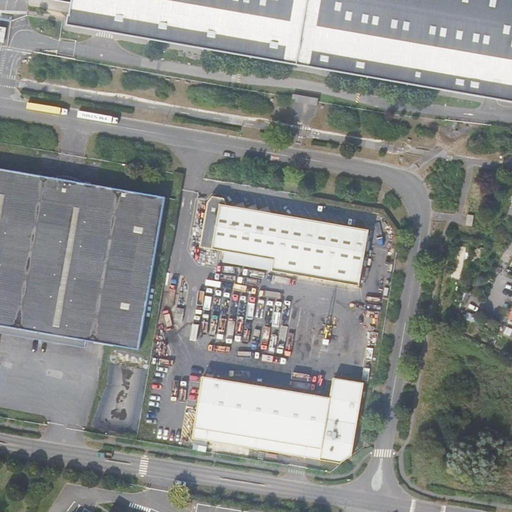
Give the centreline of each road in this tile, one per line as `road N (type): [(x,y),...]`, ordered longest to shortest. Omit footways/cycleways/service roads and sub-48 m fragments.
road 1 (unclassified): [(0,106),(408,183),(420,199),(421,232),(376,502)]
road 2 (unclassified): [(376,502),(0,444)]
